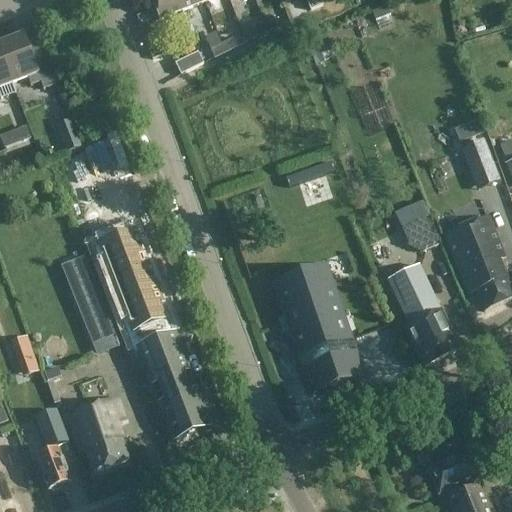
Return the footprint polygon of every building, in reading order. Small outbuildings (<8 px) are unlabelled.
[(182,13),(176,0),(150,0),(159,22),(182,13)] [(202,0),(176,0),(182,13),(204,4),(202,0)] [(305,0),(310,12),(322,8),(319,0),(305,0)] [(214,7),(191,12),(194,22),(217,17),(214,7)] [(381,21),(385,32),(401,27),(398,16),(381,21)] [(265,25),(269,34),(281,29),(276,19),(265,25)] [(253,30),(258,40),(269,34),(265,25),(253,30)] [(2,44),(0,45),(0,54),(12,85),(27,80),(30,87),(40,84),(43,91),(57,86),(44,53),(31,58),(23,38),(3,46),(2,44)] [(221,46),(226,55),(237,50),(233,40),(221,46)] [(210,51),(215,61),(226,55),(221,46),(210,51)] [(12,85),(0,54),(0,100),(15,95),(12,85)] [(175,66),(181,77),(203,66),(198,54),(175,66)] [(483,143),(461,152),(469,172),(491,163),(483,143)] [(81,174),(66,180),(72,195),(87,189),(81,174)] [(476,295),(483,313),(511,301),(511,295),(499,262),(504,260),(489,221),(445,239),(468,298),(476,295)] [(410,249),(425,256),(440,250),(428,222),(404,233),(410,249)] [(100,248),(93,251),(133,355),(140,352),(139,349),(173,336),(134,234),(99,247),(100,248)] [(83,259),(60,268),(87,336),(110,327),(83,259)] [(405,331),(423,370),(459,354),(420,269),(389,284),(409,329),(405,331)] [(300,278),(275,287),(285,316),(290,315),(295,329),(290,331),(300,360),(309,357),(321,391),(358,379),(350,357),(355,355),(350,341),(344,344),(334,315),(340,313),(330,284),(305,292),(300,278)] [(158,385),(161,394),(178,388),(175,379),(187,374),(173,336),(139,349),(140,352),(153,387),(158,385)] [(178,388),(161,394),(165,403),(160,405),(175,443),(209,430),(194,392),(182,397),(178,388)] [(116,427),(125,424),(119,407),(69,425),(80,455),(86,453),(94,477),(130,464),(116,427)] [(69,486),(56,451),(67,446),(54,414),(33,423),(47,458),(34,463),(47,495),(69,486)] [(473,485),(479,483),(469,458),(429,474),(443,511),(496,511),(489,492),(478,496),(473,485)]
